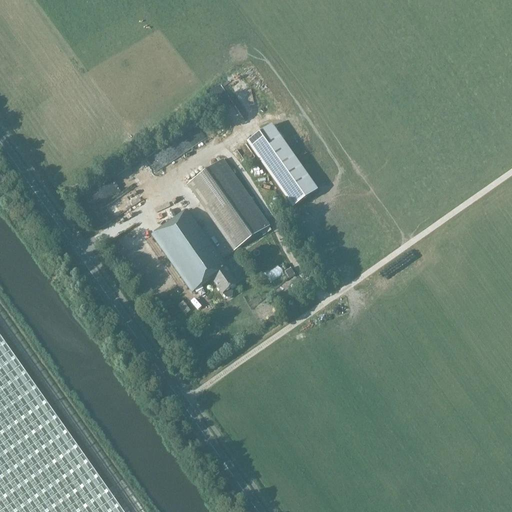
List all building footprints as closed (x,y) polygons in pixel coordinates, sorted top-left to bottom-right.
[(272,126),(247,144),(293,209),(318,192),(272,126)] [(188,186),(235,252),(270,228),(223,161),(188,186)] [(234,294),(231,290),(237,285),(231,275),(232,274),(188,212),(152,236),(193,294),(212,280),(223,296),(224,295),(226,299),(228,299),(233,296),(234,294)] [(289,278),(294,275),(290,268),(285,271),(289,278)] [(177,306),(181,311),(186,307),(183,302),(177,306)] [(0,511),(121,511),(0,338),(0,511)]
